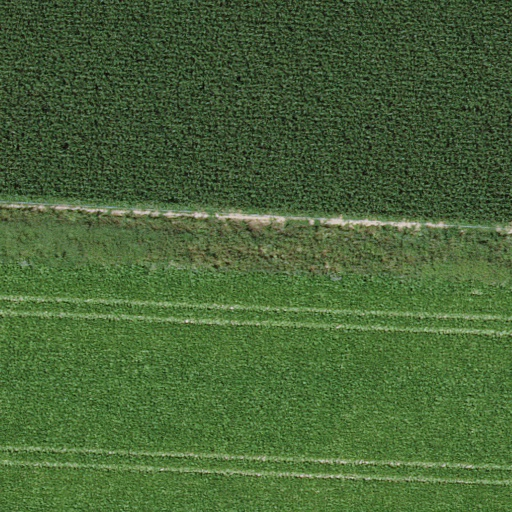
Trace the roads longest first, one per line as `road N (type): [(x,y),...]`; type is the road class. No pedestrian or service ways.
road 1 (motorway): [(0,34),(511,465)]
road 2 (motorway): [(511,78),(419,0)]
